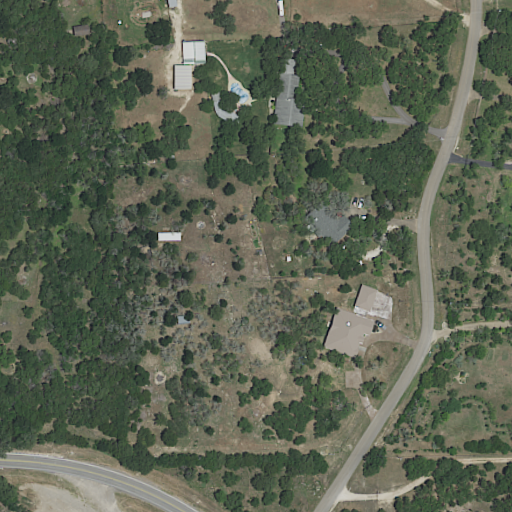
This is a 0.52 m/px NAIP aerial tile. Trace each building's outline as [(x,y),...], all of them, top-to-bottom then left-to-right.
[(172,7),(170,0),(179,0),(181,7),(172,8),(172,7)] [(73,28),(89,26),(91,35),(75,38),(73,28)] [(205,63),(183,64),(182,41),(204,40),(205,63)] [(299,93),(299,99),(308,101),(305,127),(273,124),(281,75),(280,75),(282,58),(297,60),(295,75),(301,75),(299,93)] [(173,89),(173,64),(189,64),(190,89),(173,89)] [(210,94),(219,92),(221,101),(212,103),(210,94)] [(337,215),(341,219),(346,215),(355,225),(350,229),(351,231),(333,247),(307,217),(325,201),(337,215)] [(161,240),(161,232),(183,232),(183,240),(161,240)] [(393,295),(388,311),(372,305),(368,316),(353,311),(363,284),(393,295)] [(367,319),(375,322),(370,336),(365,334),(357,357),(326,345),(338,313),(344,316),(346,311),(367,319)]
